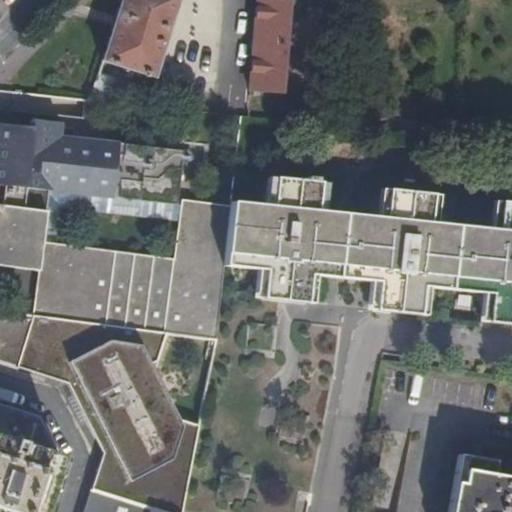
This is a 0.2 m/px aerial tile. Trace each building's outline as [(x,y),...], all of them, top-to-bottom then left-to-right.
[(119,0),(119,3),(100,62),(151,77),(175,0),(119,0)] [(287,0),(256,0),(249,90),(281,93),(281,84),(287,0)] [(95,76),(87,101),(109,103),(115,83),(95,76)] [(0,207),(44,213),(46,193),(176,206),(181,151),(57,139),(58,125),(30,122),(28,136),(0,132),(0,207)] [(350,511),(381,362),(386,336),(390,314),(418,316),(421,289),(487,296),(484,323),(511,326),(511,205),(497,204),(494,231),(428,224),(431,197),(384,192),(382,219),(314,212),(317,185),(271,180),(269,207),(205,201),(205,204),(189,202),(181,275),(91,264),(46,258),(39,318),(168,334),(216,341),(181,511),(350,511)] [(44,214),(44,213),(0,207),(0,267),(37,272),(44,214)] [(181,511),(216,341),(168,334),(39,318),(0,312),(0,364),(65,385),(95,442),(101,453),(89,490),(82,511),(181,511)] [(0,511),(40,511),(53,474),(58,457),(37,419),(0,407),(0,511)] [(461,470),(491,475),(493,462),(463,456),(461,470)] [(511,511),(511,479),(491,475),(461,470),(455,505),(452,505),(451,508),(454,508),(464,510),(463,511),(511,511)]
